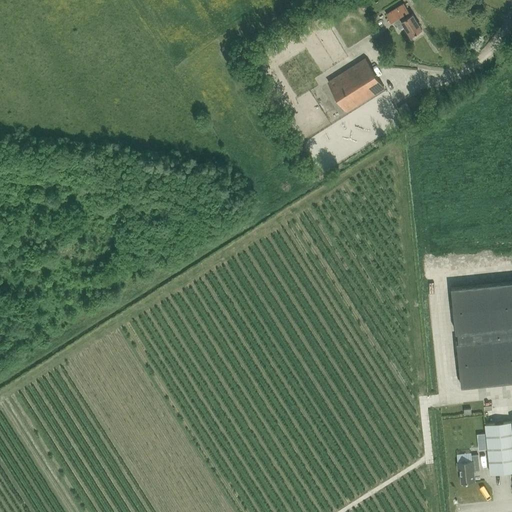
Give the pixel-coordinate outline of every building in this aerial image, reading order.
[(422,29),(412,14),(410,15),(407,11),(408,10),(404,4),(386,16),(390,21),(393,20),(399,29),(404,26),(411,36),(422,29)] [(328,82),(333,90),(347,111),(384,88),(365,58),(328,82)] [(462,386),(511,381),(511,281),(451,288),(462,386)] [(511,421),(485,424),(490,474),(511,471),(511,421)] [(466,481),(466,482),(475,482),(473,467),(479,467),(478,455),(471,455),(472,460),(457,462),(458,470),(460,470),(461,482),(466,481)]
